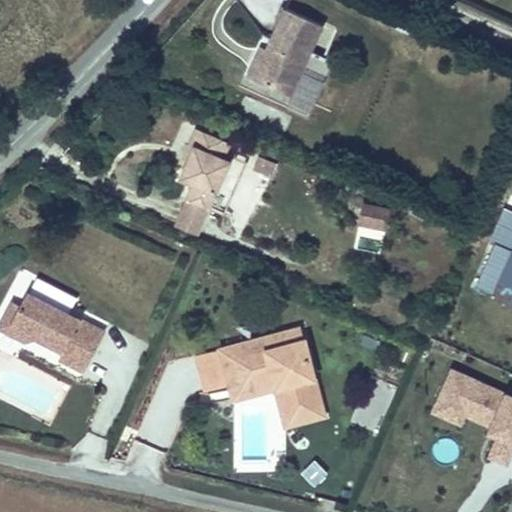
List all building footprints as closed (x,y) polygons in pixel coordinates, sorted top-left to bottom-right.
[(252,82),(287,98),(319,28),(283,12),(265,51),(252,82)] [(243,78),(252,82),(265,51),(257,47),(243,78)] [(185,205),(210,215),(230,165),(220,161),(227,144),(189,129),(184,141),(193,145),(187,161),(177,185),(191,191),(185,205)] [(178,157),(187,161),(193,145),(184,141),(178,157)] [(270,179),(276,166),(258,158),(253,172),(270,179)] [(393,210),(363,204),(359,227),(389,232),(393,210)] [(201,238),(210,215),(185,205),(176,228),(201,238)] [(511,212),(503,209),(496,225),(511,231),(511,212)] [(498,284),(511,289),(511,252),(495,245),(476,288),(493,295),(498,284)] [(81,377),(102,336),(24,295),(17,309),(9,305),(0,321),(0,326),(21,338),(23,335),(30,339),(59,354),(54,363),(81,377)] [(23,335),(21,338),(0,326),(0,336),(24,349),(30,339),(23,335)] [(252,355),(301,341),(298,329),(248,342),(252,355)] [(294,422),(322,415),(301,341),(252,355),(248,342),(217,351),(218,353),(228,390),(281,376),(294,422)] [(207,396),(228,390),(218,353),(197,358),(207,396)] [(490,455),(511,464),(511,462),(511,394),(452,368),(431,415),(461,429),(466,419),(490,430),(486,439),(495,443),(490,455)] [(373,373),(352,422),(377,433),(398,384),(373,373)] [(280,426),(294,422),(281,376),(228,390),(233,406),(272,395),(280,426)]
